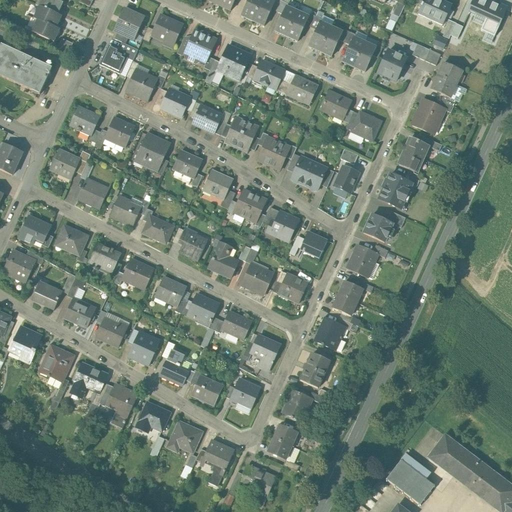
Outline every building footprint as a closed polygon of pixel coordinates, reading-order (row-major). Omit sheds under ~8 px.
[(58,1),(55,0),(37,0),(36,5),(41,8),(56,14),(59,9),(60,10),(63,3),(58,1)] [(221,0),(219,6),(230,12),(235,0),(221,0)] [(248,0),(241,16),(253,22),(262,0),(261,0),(248,0)] [(273,5),(262,0),(253,22),(264,27),(272,10),(274,5),(273,5)] [(282,2),(278,0),(275,0),(273,5),(274,5),(272,10),(277,13),(282,2)] [(451,6),(437,0),(424,0),(423,5),(422,5),(421,7),(421,8),(418,14),(442,26),(446,18),(450,19),(453,13),(449,10),(451,6)] [(509,4),(500,0),(477,0),(474,9),(501,22),(509,4)] [(288,4),(282,2),(277,13),(282,15),(285,10),(285,11),(288,4)] [(404,6),(398,3),(392,15),(399,18),(404,6)] [(56,14),(41,8),(39,13),(37,12),(34,18),(39,21),(54,28),(57,23),(58,23),(61,17),(56,14)] [(144,19),(124,9),(114,32),(117,33),(128,39),(134,41),(144,19)] [(282,15),(275,32),(286,37),(296,16),(285,11),(285,10),(282,15)] [(310,14),(307,21),(305,26),(311,28),(316,17),(310,14)] [(183,26),(160,16),(154,31),(152,37),(164,43),(162,46),(172,50),(183,26)] [(296,16),(286,37),(298,42),(305,26),(307,21),(296,16)] [(316,17),(311,28),(316,30),(319,23),(320,23),(322,20),(316,17)] [(396,23),(390,20),(385,29),(392,32),(396,23)] [(54,28),(39,21),(37,26),(35,25),(32,32),(54,42),(54,41),(53,41),(55,36),(57,37),(59,30),(54,28)] [(316,30),(309,47),(320,52),(331,28),(320,23),(319,23),(316,30)] [(10,29),(0,24),(0,37),(5,39),(10,29)] [(454,27),(448,24),(443,37),(449,40),(449,39),(454,27)] [(464,31),(454,27),(449,39),(459,43),(464,31)] [(148,28),(143,40),(149,43),(152,37),(154,31),(148,28)] [(342,33),(331,28),(320,52),(331,57),(339,41),(342,34),(342,33)] [(349,32),(343,30),(342,33),(342,34),(339,41),(344,43),(349,32)] [(203,34),(201,34),(194,31),(191,37),(185,50),(183,54),(184,54),(192,58),(193,55),(198,58),(200,62),(206,64),(209,58),(217,41),(205,36),(205,35),(203,34)] [(355,35),(349,32),(344,43),(350,46),(353,39),(354,39),(355,35)] [(128,39),(117,33),(114,40),(125,45),(128,39)] [(448,41),(437,36),(432,45),(443,50),(448,41)] [(191,37),(185,38),(180,48),(185,50),(191,37)] [(73,44),(62,39),(59,45),(70,50),(73,44)] [(354,39),(353,39),(350,46),(342,62),(354,68),(364,44),(354,39)] [(375,49),(364,44),(354,68),(365,73),(373,56),(376,49),(375,49)] [(70,50),(59,45),(57,50),(68,55),(70,50)] [(377,45),(375,49),(376,49),(373,56),(378,59),(383,48),(377,45)] [(412,56),(419,59),(424,48),(417,45),(412,56)] [(51,69),(2,46),(1,48),(0,49),(0,76),(40,95),(51,69)] [(250,57),(228,46),(220,63),(216,71),(217,71),(239,82),(250,57)] [(180,48),(177,54),(183,57),(184,54),(183,54),(185,50),(180,48)] [(424,48),(419,59),(425,62),(430,51),(424,48)] [(406,60),(388,51),(378,74),(396,82),(406,60)] [(441,56),(430,51),(425,62),(436,66),(441,56)] [(215,61),(209,58),(206,64),(204,69),(210,71),(215,61)] [(210,71),(205,82),(211,85),(217,71),(216,71),(220,63),(215,61),(210,71)] [(284,72),(261,62),(253,80),(266,86),(266,87),(269,88),(270,85),(276,87),(275,90),(276,90),(284,72)] [(462,72),(444,63),(437,77),(456,85),(462,72)] [(157,80),(136,70),(126,92),(148,102),(155,87),(157,81),(157,80)] [(166,79),(159,76),(157,80),(157,81),(155,87),(161,90),(166,79)] [(318,87),(295,77),(287,95),(309,106),(318,87)] [(456,85),(437,77),(431,91),(443,96),(450,99),(456,85)] [(190,99),(170,90),(161,109),(181,118),(185,110),(190,99)] [(351,103),(329,92),(320,111),(342,121),(343,121),(348,110),(351,103)] [(456,101),(450,99),(443,96),(441,102),(453,107),(456,101)] [(196,102),(190,99),(185,110),(191,113),(196,102)] [(438,107),(424,100),(412,126),(433,136),(444,111),(445,110),(438,107)] [(453,107),(441,102),(438,107),(445,110),(444,111),(451,114),(453,107)] [(222,118),(208,112),(209,110),(200,106),(192,125),(214,135),(214,134),(220,122),(222,118)] [(100,117),(78,107),(69,127),(77,130),(76,131),(80,133),(80,132),(90,137),(91,137),(94,130),(100,117)] [(348,110),(343,121),(342,121),(348,124),(353,112),(348,110)] [(353,112),(348,124),(353,127),(359,115),(353,112)] [(381,123),(360,113),(359,115),(353,127),(351,132),(372,142),(381,123)] [(135,128),(114,119),(107,132),(104,139),(105,139),(125,148),(135,128)] [(226,139),(225,143),(236,148),(247,124),(236,119),(232,127),(226,139)] [(226,125),(220,122),(214,134),(221,137),(226,125)] [(258,129),(247,124),(236,148),(247,153),(249,149),(255,137),(258,129)] [(226,125),(221,137),(226,139),(232,127),(226,125)] [(101,133),(94,130),(91,137),(90,137),(89,141),(96,144),(97,141),(101,133)] [(101,133),(97,141),(103,144),(105,139),(104,139),(107,132),(102,130),(101,133)] [(260,140),(258,145),(263,148),(267,139),(269,136),(263,134),(260,140)] [(170,146),(147,135),(135,161),(157,171),(158,172),(163,160),(170,146)] [(260,140),(255,137),(249,149),(255,152),(258,145),(260,140)] [(442,146),(423,138),(421,143),(429,147),(429,148),(439,152),(442,146)] [(263,148),(257,161),(269,166),(278,144),(267,139),(263,148)] [(421,143),(413,140),(410,146),(407,144),(401,157),(403,158),(399,166),(409,171),(417,174),(417,173),(429,148),(429,147),(421,143)] [(289,149),(278,144),(269,166),(280,171),(286,158),(290,149),(289,149)] [(22,153),(4,145),(0,152),(0,170),(12,176),(22,153)] [(297,149),(291,146),(289,149),(290,149),(286,158),(291,160),(294,155),(297,149)] [(358,156),(344,150),(340,159),(353,166),(358,156)] [(80,160),(59,151),(50,171),(71,180),(74,172),(80,160)] [(202,162),(180,152),(173,169),(194,179),(197,174),(202,162)] [(291,160),(287,171),(293,174),(301,158),(294,155),(291,160)] [(314,164),(301,158),(293,174),(291,180),(304,186),(314,164)] [(87,164),(80,160),(74,172),(81,176),(87,164)] [(168,162),(163,160),(158,172),(157,171),(156,174),(162,177),(168,162)] [(93,167),(87,164),(81,176),(88,178),(93,167)] [(327,170),(314,164),(304,186),(317,192),(320,186),(327,170)] [(358,174),(343,167),(334,187),(349,194),(358,174)] [(327,170),(320,186),(327,189),(334,173),(327,170)] [(422,176),(417,173),(417,174),(409,171),(406,176),(419,182),(422,176)] [(233,181),(211,172),(203,191),(223,200),(224,200),(228,191),(233,181)] [(197,174),(194,179),(191,186),(197,188),(202,177),(197,174)] [(404,182),(390,175),(387,182),(386,182),(383,188),(384,188),(379,200),(400,210),(404,203),(409,193),(408,193),(412,186),(412,185),(404,182)] [(419,182),(406,176),(404,182),(412,185),(412,186),(417,188),(419,182)] [(108,191),(86,181),(83,187),(82,189),(77,200),(99,210),(108,191)] [(235,194),(228,191),(224,200),(223,200),(220,207),(228,210),(232,201),(235,194)] [(255,196),(243,191),(237,204),(233,213),(234,213),(245,218),(255,196)] [(266,201),(255,196),(245,218),(256,223),(260,214),(266,201)] [(130,203),(118,198),(110,217),(133,227),(139,214),(141,208),(140,207),(140,209),(129,205),(130,203)] [(150,204),(144,201),(141,208),(139,214),(144,216),(147,210),(150,204)] [(228,210),(227,213),(233,216),(234,213),(233,213),(237,204),(232,201),(228,210)] [(279,214),(269,209),(266,217),(263,224),(269,227),(272,222),(275,223),(279,214)] [(153,212),(147,210),(144,216),(142,221),(148,223),(150,217),(151,217),(153,212)] [(405,219),(391,212),(386,222),(393,225),(401,229),(405,219)] [(266,217),(260,214),(256,223),(254,226),(260,228),(263,224),(266,217)] [(298,221),(288,216),(287,218),(279,214),(275,223),(272,222),(269,227),(267,231),(289,241),(298,221)] [(386,222),(372,215),(363,234),(384,244),(393,225),(386,222)] [(51,227),(28,217),(18,239),(33,245),(35,240),(43,244),(44,244),(48,235),(51,227)] [(151,217),(150,217),(148,223),(143,234),(165,244),(173,228),(151,217)] [(87,237),(64,227),(56,246),(79,256),(82,250),(87,237)] [(184,231),(179,229),(174,241),(179,243),(184,231)] [(207,242),(184,231),(179,243),(183,245),(179,253),(198,262),(207,242)] [(327,241),(308,233),(305,240),(300,249),(320,258),(327,241)] [(48,235),(44,244),(43,244),(42,246),(48,249),(53,238),(48,235)] [(305,240),(297,237),(289,254),(294,257),(298,248),(300,249),(305,240)] [(220,242),(215,239),(211,247),(216,249),(219,243),(220,242)] [(232,248),(219,243),(216,249),(217,249),(208,269),(231,279),(238,263),(227,258),(232,248)] [(112,251),(98,244),(88,266),(95,269),(95,270),(98,271),(110,276),(116,263),(114,262),(118,253),(113,251),(114,251),(112,250),(112,251)] [(373,252),(358,246),(347,270),(367,279),(378,255),(373,252)] [(388,252),(376,246),(373,252),(378,255),(385,259),(388,252)] [(251,250),(244,247),(239,259),(245,262),(251,250)] [(87,252),(82,250),(79,256),(76,261),(82,263),(87,252)] [(251,250),(245,262),(250,265),(252,265),(258,253),(251,250)] [(24,257),(13,251),(8,261),(11,262),(6,274),(15,278),(16,275),(27,280),(35,263),(36,262),(24,257)] [(43,260),(29,252),(24,257),(36,262),(35,263),(41,265),(43,260)] [(153,271),(131,261),(124,275),(122,280),(145,290),(153,271)] [(116,263),(110,276),(116,279),(119,272),(122,266),(116,263)] [(263,275),(250,269),(251,266),(252,266),(252,265),(250,265),(241,286),(264,296),(273,275),(265,271),(263,275)] [(124,275),(119,272),(116,279),(114,283),(120,286),(122,280),(124,275)] [(70,274),(63,290),(62,292),(62,293),(68,295),(72,286),(76,278),(70,274)] [(307,284),(287,275),(281,287),(278,295),(299,304),(307,284)] [(42,278),(36,276),(31,286),(36,289),(39,283),(40,283),(42,278)] [(186,289),(163,278),(155,297),(177,307),(178,307),(181,300),(185,291),(186,289)] [(373,288),(356,280),(354,286),(363,290),(362,290),(371,294),(373,288)] [(354,286),(345,282),(339,296),(356,303),(362,290),(363,290),(354,286)] [(40,283),(39,283),(36,289),(32,300),(54,310),(62,293),(62,292),(61,293),(40,283)] [(281,287),(275,285),(272,293),(278,295),(281,287)] [(68,295),(67,297),(73,300),(79,289),(72,286),(68,295)] [(219,306),(196,296),(187,314),(210,325),(213,318),(219,306)] [(356,303),(339,296),(333,309),(342,313),(350,317),(351,317),(356,303)] [(86,309),(72,302),(64,319),(72,323),(73,322),(87,328),(96,309),(88,306),(86,309)] [(101,311),(96,322),(101,325),(104,319),(107,314),(101,311)] [(251,323),(229,313),(224,323),(221,330),(222,330),(223,328),(229,331),(228,333),(244,340),(251,323)] [(350,317),(342,313),(339,319),(350,324),(353,318),(351,317),(350,317)] [(10,319),(0,314),(0,334),(2,336),(9,321),(10,319)] [(219,320),(213,318),(210,325),(208,329),(214,331),(219,320)] [(104,319),(101,325),(95,338),(118,348),(127,330),(104,319)] [(337,324),(325,319),(314,342),(321,345),(323,346),(335,351),(336,350),(341,352),(345,343),(340,341),(340,339),(341,340),(342,338),(341,338),(345,329),(345,328),(337,324)] [(350,324),(339,319),(337,324),(345,328),(345,329),(349,331),(352,324),(350,324)] [(219,320),(214,331),(220,334),(221,330),(224,323),(219,320)] [(9,321),(2,336),(0,339),(0,341),(5,343),(14,323),(9,321)] [(41,337),(20,328),(14,342),(13,341),(9,350),(21,356),(20,359),(30,364),(36,352),(35,351),(41,337)] [(133,330),(128,342),(133,345),(137,336),(138,336),(140,333),(133,330)] [(138,336),(137,336),(133,345),(128,357),(149,366),(160,342),(148,337),(147,340),(138,336)] [(280,346),(259,337),(255,345),(251,354),(263,359),(259,368),(268,372),(280,346)] [(255,345),(249,343),(243,356),(249,358),(251,354),(255,345)] [(74,357),(51,347),(39,372),(49,377),(48,378),(50,378),(50,377),(62,382),(62,383),(64,379),(74,357)] [(8,352),(2,349),(0,354),(0,361),(3,363),(8,352)] [(172,351),(168,360),(167,360),(159,377),(182,387),(185,381),(188,374),(188,373),(182,371),(181,373),(177,371),(179,366),(180,365),(183,357),(172,351)] [(330,361),(312,354),(300,381),(318,389),(330,361)] [(106,376),(83,365),(75,383),(76,383),(72,392),(82,397),(86,387),(97,393),(98,393),(103,383),(106,376)] [(195,373),(189,370),(188,373),(188,374),(185,381),(190,383),(195,373)] [(195,373),(190,383),(196,386),(200,377),(201,374),(196,371),(195,373)] [(210,384),(200,379),(201,377),(200,377),(196,386),(191,396),(214,406),(223,387),(210,382),(210,384)] [(69,382),(64,379),(62,383),(62,382),(53,401),(59,404),(69,382)] [(260,390),(239,380),(235,389),(230,400),(251,410),(260,390)] [(103,383),(98,393),(97,393),(92,404),(98,407),(99,405),(108,386),(103,383)] [(130,392),(115,385),(114,388),(106,405),(106,406),(118,411),(114,419),(116,420),(114,425),(122,429),(138,395),(130,391),(130,392)] [(108,386),(99,405),(105,408),(106,406),(106,405),(114,388),(108,386)] [(229,386),(224,397),(230,400),(235,389),(229,386)] [(331,395),(321,390),(318,396),(323,398),(329,400),(331,395)] [(309,398),(292,391),(282,414),(291,418),(291,419),(293,420),(293,419),(301,422),(306,412),(307,412),(312,400),(309,398)] [(318,396),(312,393),(309,398),(312,400),(320,404),(323,398),(318,396)] [(170,414),(147,403),(135,429),(145,433),(148,426),(162,432),(170,414)] [(297,433),(280,426),(273,439),(291,447),(297,433)] [(314,434),(303,429),(300,435),(311,440),(314,434)] [(195,439),(175,430),(165,452),(174,456),(177,449),(188,454),(195,439)] [(164,440),(158,437),(153,449),(159,452),(164,440)] [(502,511),(511,499),(511,487),(446,437),(430,458),(500,511),(502,511)] [(291,447),(273,439),(267,453),(285,461),(291,447)] [(234,452),(211,441),(206,452),(203,460),(203,461),(202,464),(213,469),(211,472),(213,472),(209,482),(218,486),(234,452)] [(206,452),(201,450),(197,458),(196,461),(202,464),(203,461),(203,460),(206,452)] [(197,458),(191,455),(186,466),(192,469),(196,461),(197,458)] [(435,486),(401,460),(385,481),(420,507),(435,486)] [(299,466),(288,461),(288,462),(285,461),(283,466),(297,472),(299,466)] [(259,475),(246,470),(244,475),(239,486),(240,486),(241,486),(241,489),(245,491),(248,489),(255,492),(254,494),(256,495),(252,503),(260,507),(262,505),(261,505),(263,499),(265,499),(271,487),(268,485),(272,478),(260,473),(259,475)] [(238,473),(228,495),(235,498),(240,486),(239,486),(244,475),(238,473)]
